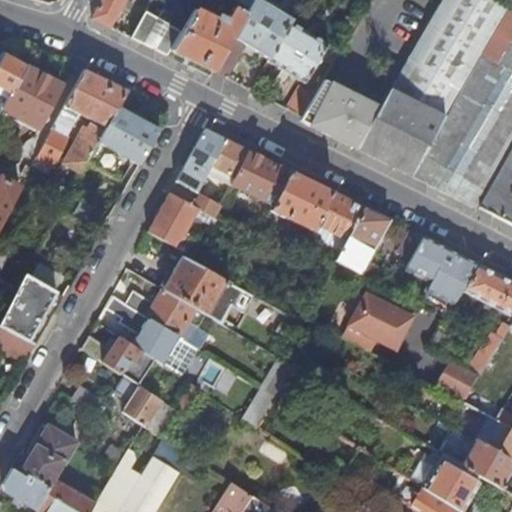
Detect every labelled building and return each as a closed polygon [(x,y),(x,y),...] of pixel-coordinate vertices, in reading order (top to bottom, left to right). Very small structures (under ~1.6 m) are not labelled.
[(104,0),(94,19),(112,28),(127,0),(104,0)] [(249,46),(271,60),(293,23),(294,21),(258,0),(255,0),(250,9),(251,10),(215,73),(229,80),(249,46)] [(510,10),(493,0),(444,0),(379,110),(356,148),(388,165),(413,177),(486,52),(497,32),(510,10)] [(184,32),(173,52),(215,73),(251,10),(250,9),(239,4),(228,23),(218,18),(217,21),(212,18),(214,13),(209,11),(207,16),(196,11),(188,25),(184,32)] [(511,11),(510,10),(497,32),(511,40),(511,11)] [(161,19),(148,12),(133,39),(170,57),(173,52),(184,32),(171,25),(169,28),(160,22),(161,19)] [(271,60),(270,62),(308,84),(322,59),(333,66),(342,52),(293,23),(271,60)] [(511,146),(511,67),(486,52),(413,177),(476,209),(478,207),(511,146)] [(0,107),(1,108),(10,92),(25,66),(3,54),(2,54),(0,57),(0,107)] [(1,108),(2,108),(36,127),(60,84),(25,66),(10,92),(1,108)] [(81,69),(50,127),(65,135),(72,121),(65,118),(70,108),(96,123),(94,127),(90,124),(86,130),(82,128),(63,163),(79,173),(96,142),(116,107),(124,91),(91,74),(81,69)] [(340,140),(356,148),(379,110),(326,79),(317,95),(304,117),(342,136),(340,140)] [(289,109),(304,117),(317,95),(302,86),(289,109)] [(132,161),(138,164),(157,129),(116,107),(96,142),(103,145),(93,164),(121,179),(132,161)] [(193,146),(175,180),(199,193),(206,180),(203,178),(206,172),(229,184),(247,150),(203,129),(193,146)] [(511,146),(478,207),(511,224),(511,146)] [(229,184),(237,188),(273,204),(288,171),(270,162),(247,150),(229,184)] [(270,209),(313,230),(316,224),(345,238),(362,207),(341,197),(288,171),(273,204),(270,209)] [(0,221),(18,188),(0,178),(0,221)] [(207,245),(191,236),(183,232),(194,213),(198,216),(201,210),(210,215),(217,202),(199,193),(175,180),(159,208),(146,231),(199,259),(207,245)] [(227,208),(237,188),(229,184),(218,203),(227,208)] [(334,259),(358,272),(388,220),(383,217),(362,207),(345,238),(338,252),(334,259)] [(183,232),(191,236),(201,217),(198,216),(194,213),(183,232)] [(316,224),(313,230),(309,237),(338,252),(345,238),(316,224)] [(419,235),(402,265),(428,278),(423,286),(440,297),(463,257),(442,247),(419,235)] [(224,285),(227,281),(179,255),(171,271),(214,295),(221,283),(224,285)] [(476,264),(463,257),(440,297),(453,304),(461,291),(476,264)] [(461,291),(511,316),(511,281),(492,272),(476,264),(461,291)] [(30,277),(45,285),(50,274),(35,266),(30,277)] [(212,299),(214,295),(171,271),(160,289),(193,307),(204,314),(209,304),(213,307),(216,301),(212,299)] [(45,285),(30,277),(23,274),(16,288),(0,317),(0,326),(18,337),(38,300),(55,308),(62,295),(45,285)] [(193,307),(160,289),(152,302),(132,290),(124,303),(177,335),(193,307)] [(362,291),(338,334),(366,349),(374,335),(393,345),(410,313),(362,291)] [(111,295),(104,307),(120,317),(117,322),(135,333),(129,344),(145,354),(160,364),(174,373),(179,377),(196,347),(187,342),(177,335),(124,303),(111,295)] [(18,337),(34,345),(55,308),(38,300),(18,337)] [(187,342),(204,314),(193,307),(177,335),(187,342)] [(295,318),(286,313),(279,327),(288,331),(295,318)] [(0,326),(0,349),(9,354),(18,337),(0,326)] [(490,342),(496,346),(503,333),(498,330),(490,342)] [(112,343),(109,348),(88,335),(81,348),(92,356),(101,362),(120,374),(128,360),(133,363),(137,357),(141,360),(145,354),(129,344),(117,335),(112,343)] [(18,337),(9,354),(24,362),(34,345),(18,337)] [(478,375),(492,352),(480,346),(466,368),(477,374),(478,375)] [(322,384),(329,373),(335,362),(323,355),(311,377),(322,384)] [(279,357),(260,387),(274,396),(294,366),(279,357)] [(466,368),(450,360),(431,385),(432,385),(460,401),(461,401),(469,388),(478,375),(477,374),(466,368)] [(340,380),(347,368),(335,362),(329,373),(340,380)] [(297,388),(306,374),(294,366),(274,396),(305,415),(314,399),(297,388)] [(143,425),(160,400),(123,376),(112,392),(126,400),(120,410),(141,424),(143,425)] [(189,383),(173,409),(181,413),(197,388),(189,383)] [(101,399),(82,386),(73,400),(93,413),(101,399)] [(502,406),(469,388),(461,401),(494,419),(502,406)] [(158,435),(173,409),(166,404),(151,430),(158,435)] [(511,428),(499,422),(489,440),(486,445),(511,459),(511,428)] [(53,480),(74,442),(47,425),(19,472),(23,475),(26,473),(49,486),(53,480)] [(162,437),(155,448),(182,466),(189,454),(162,437)] [(483,437),(480,442),(486,445),(489,440),(483,437)] [(469,471),(500,488),(511,462),(511,459),(486,445),(480,442),(474,439),(474,440),(459,465),(469,471)] [(154,511),(178,472),(151,456),(139,474),(129,468),(135,457),(131,450),(127,447),(115,467),(93,504),(87,511),(102,511),(105,509),(110,511),(154,511)] [(178,472),(182,466),(155,448),(151,456),(178,472)] [(321,448),(312,463),(320,468),(329,453),(321,448)] [(338,479),(347,465),(329,453),(320,468),(338,479)] [(459,465),(441,454),(422,486),(461,511),(477,481),(466,475),(469,471),(459,465)] [(23,475),(19,472),(10,467),(0,483),(1,487),(35,509),(49,486),(26,473),(23,475)] [(87,511),(93,504),(53,480),(49,486),(35,509),(33,511),(87,511)] [(230,480),(218,500),(238,511),(239,511),(240,511),(251,493),(230,480)] [(410,505),(421,511),(463,511),(461,511),(422,486),(410,505)] [(240,511),(241,511),(269,511),(272,507),(251,493),(240,511)] [(410,505),(399,498),(391,510),(393,511),(420,511),(421,511),(410,505)] [(211,511),(238,511),(218,500),(211,511)] [(497,511),(480,501),(473,511),(497,511)]
